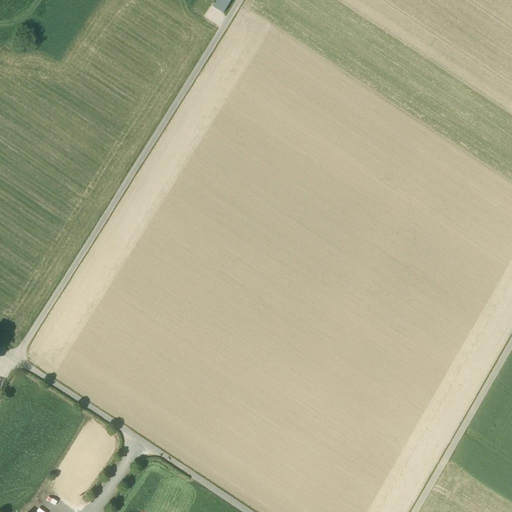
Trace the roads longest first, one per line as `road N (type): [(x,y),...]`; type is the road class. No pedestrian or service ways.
road 1 (track): [(14,363),(241,0)]
road 2 (track): [(14,363),(242,511)]
road 3 (track): [(511,344),(416,511)]
